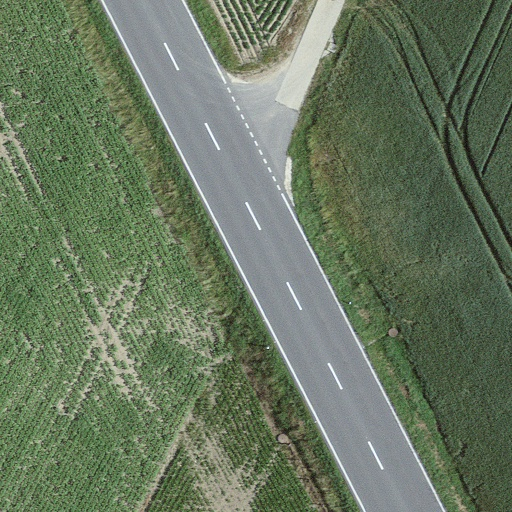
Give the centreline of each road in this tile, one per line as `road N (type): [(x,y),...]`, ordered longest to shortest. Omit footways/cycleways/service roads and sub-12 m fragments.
road 1 (secondary): [(400,511),(236,196)]
road 2 (secondary): [(236,196),(136,0)]
road 3 (unclassified): [(322,0),(236,196)]
